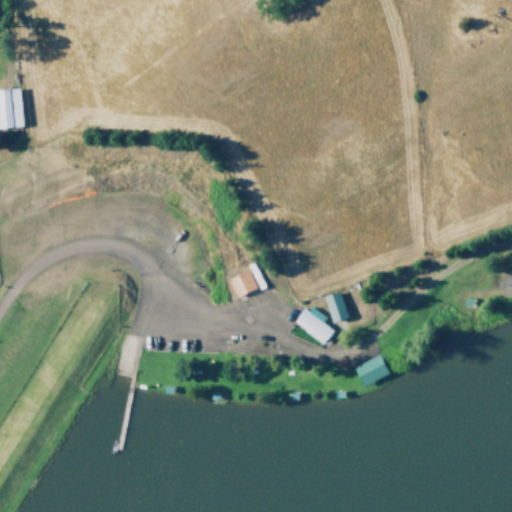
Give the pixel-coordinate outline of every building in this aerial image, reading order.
[(17,86),(0,87),(0,126),(21,124),(17,86)] [(255,287),(247,268),(226,277),(234,295),(255,287)] [(346,315),(338,290),(322,295),(330,320),(346,315)] [(291,325),(324,341),(330,327),(320,323),(323,315),(301,305),(291,325)] [(362,385),(387,372),(377,352),(352,365),(362,385)]
